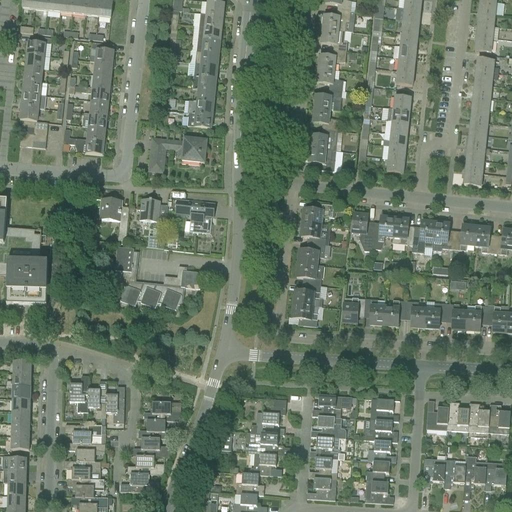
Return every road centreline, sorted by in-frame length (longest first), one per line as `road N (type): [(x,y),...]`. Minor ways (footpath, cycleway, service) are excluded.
road 1 (residential): [(147,0),(125,175),(0,167)]
road 2 (residential): [(279,332),(511,352)]
road 3 (residential): [(464,0),(448,143),(427,146),(419,199)]
road 4 (tertiary): [(221,355),(420,368)]
road 5 (residential): [(294,187),(316,0)]
road 6 (residential): [(54,359),(130,373),(136,382),(114,478)]
road 7 (tertiary): [(251,0),(239,181)]
road 8 (tertiary): [(239,181),(221,355)]
road 9 (tertiary): [(221,355),(169,511)]
road 10 (residential): [(54,359),(49,511)]
road 11 (residential): [(279,332),(294,187)]
road 12 (residential): [(294,187),(419,199)]
road 13 (unclassified): [(300,509),(306,389)]
